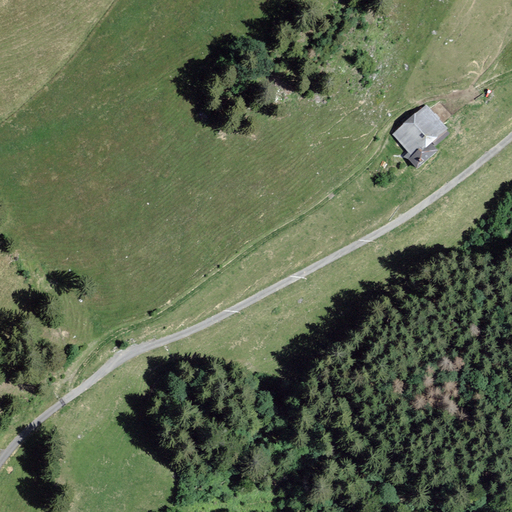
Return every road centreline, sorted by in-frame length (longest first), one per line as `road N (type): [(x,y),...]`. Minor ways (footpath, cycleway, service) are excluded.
road 1 (track): [(511,135),(380,232),(126,355),(53,408),(0,462)]
road 2 (track): [(511,69),(397,115),(378,145),(314,201),(159,311),(92,346),(53,408)]
